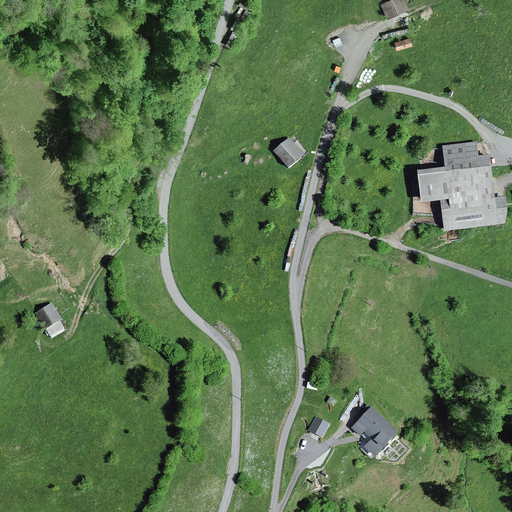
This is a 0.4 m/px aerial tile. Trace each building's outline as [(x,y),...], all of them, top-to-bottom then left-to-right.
[(402,0),(389,0),(379,5),(386,22),(408,12),(402,0)] [(290,136),(274,149),(288,165),(303,151),(290,136)] [(445,164),(417,168),(421,201),(440,198),(443,229),(498,222),(495,196),(490,152),(477,154),(476,141),(443,145),(445,164)] [(506,194),(495,196),(498,222),(506,222),(508,208),(506,194)] [(49,305),(33,314),(47,338),(63,329),(49,305)] [(371,405),(352,426),(361,434),(364,430),(372,437),(365,445),(374,453),(397,428),(371,405)] [(328,425),(315,418),(309,431),(321,437),(328,425)]
